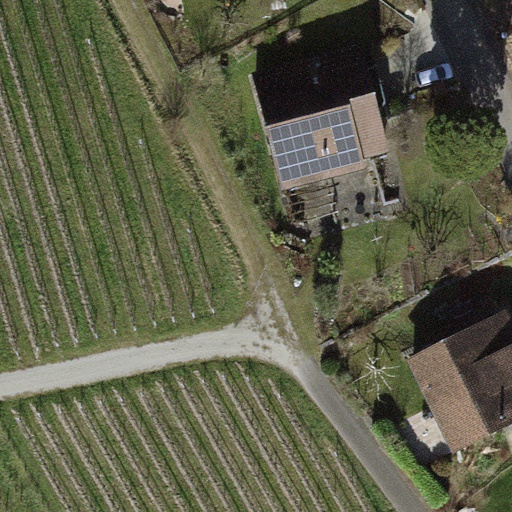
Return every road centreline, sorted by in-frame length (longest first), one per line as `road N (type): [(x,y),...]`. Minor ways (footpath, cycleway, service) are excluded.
road 1 (residential): [(410,511),(286,339),(114,0)]
road 2 (track): [(0,393),(286,339)]
road 3 (residential): [(455,0),(511,115)]
